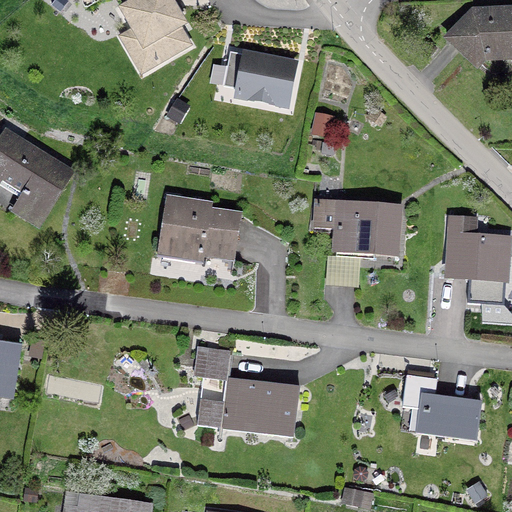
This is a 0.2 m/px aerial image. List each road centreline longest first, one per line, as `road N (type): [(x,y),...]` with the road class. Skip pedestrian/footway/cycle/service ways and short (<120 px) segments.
road 1 (residential): [(511,358),(0,286)]
road 2 (residential): [(511,187),(329,0)]
